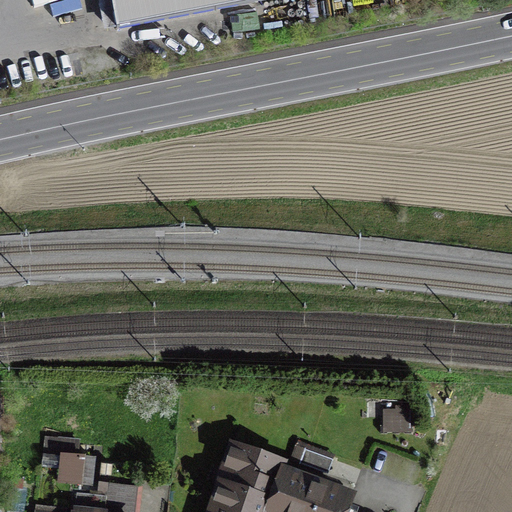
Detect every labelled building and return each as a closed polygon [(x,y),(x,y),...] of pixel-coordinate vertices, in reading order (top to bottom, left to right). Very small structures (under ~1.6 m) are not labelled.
[(110,0),(115,27),(290,0),(110,0)] [(385,403),(385,428),(411,427),(411,403),(385,403)] [(80,444),(46,439),(44,454),(61,456),(58,481),(89,486),(93,460),(78,457),(80,444)] [(297,445),(291,460),(329,474),(335,459),(297,445)] [(218,482),(268,500),(279,471),(281,465),(231,447),(218,482)] [(351,497),(279,471),(268,500),(264,511),(265,511),(353,511),(346,509),(351,497)] [(265,511),(264,511),(268,500),(218,482),(207,511),(265,511)] [(106,498),(77,495),(75,508),(103,511),(134,511),(137,489),(107,485),(106,498)]
